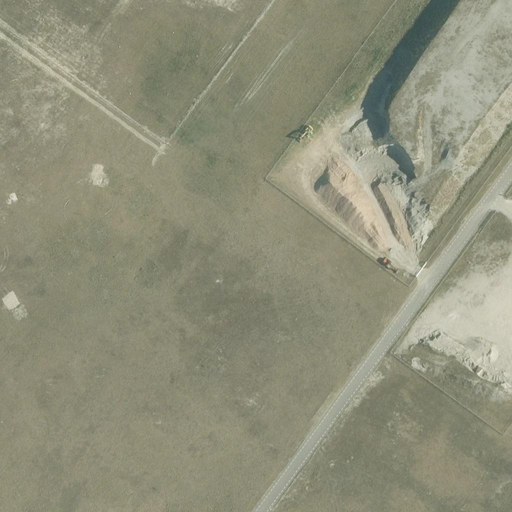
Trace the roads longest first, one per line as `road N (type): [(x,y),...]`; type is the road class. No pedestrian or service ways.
road 1 (unclassified): [(262,511),(511,167)]
road 2 (unknown): [(0,35),(122,122),(0,302)]
road 3 (unknown): [(0,370),(186,511)]
road 4 (unknown): [(396,327),(511,411)]
